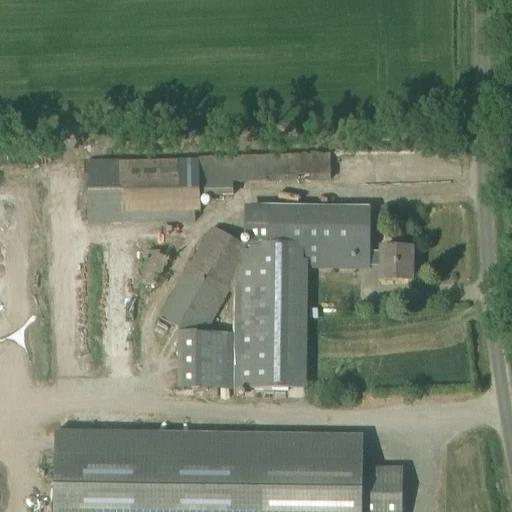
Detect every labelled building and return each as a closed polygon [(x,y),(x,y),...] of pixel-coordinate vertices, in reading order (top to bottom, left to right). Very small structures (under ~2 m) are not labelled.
[(85,162),(87,224),(194,221),(194,213),(201,213),(200,198),(233,197),(232,185),(330,183),(329,155),(85,162)] [(250,209),(249,245),(273,245),(274,214),(278,214),(277,237),(293,238),(294,210),(250,209)] [(325,250),(325,270),(369,270),(369,267),(378,267),(378,282),(391,282),(411,282),(412,250),(381,250),(381,253),(368,253),(369,210),(353,210),(352,250),(325,250)] [(50,214),(48,251),(71,252),(73,216),(50,214)] [(212,227),(157,320),(178,332),(194,341),(248,249),(241,245),(212,227)] [(234,397),(302,396),(304,251),(246,253),(236,290),(234,397)] [(227,396),(226,342),(178,343),(179,397),(227,396)] [(55,432),(53,511),(361,511),(362,470),(362,436),(55,432)] [(361,511),(401,511),(402,470),(362,470),(361,511)]
